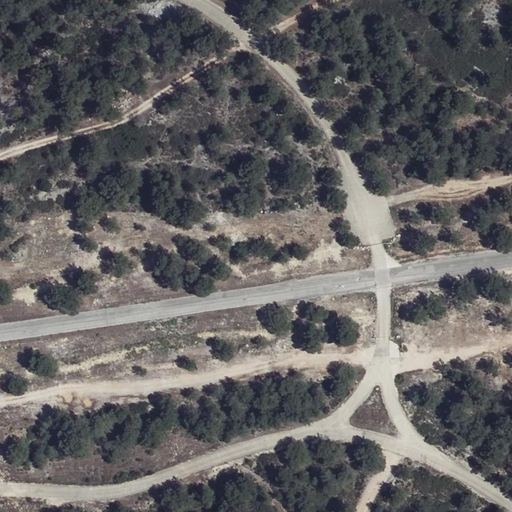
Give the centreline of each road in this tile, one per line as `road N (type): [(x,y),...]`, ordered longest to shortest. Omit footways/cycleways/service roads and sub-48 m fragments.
road 1 (track): [(0,408),(98,401),(285,362),(384,357)]
road 2 (unclassified): [(0,327),(384,272)]
road 3 (track): [(0,157),(126,118),(281,20),(334,0)]
road 4 (unclassified): [(0,488),(98,493),(185,473),(336,421)]
road 5 (unclassified): [(384,272),(373,215),(329,124),(274,55),(192,0)]
road 6 (track): [(385,369),(511,340)]
road 7 (unclassified): [(384,272),(511,255)]
